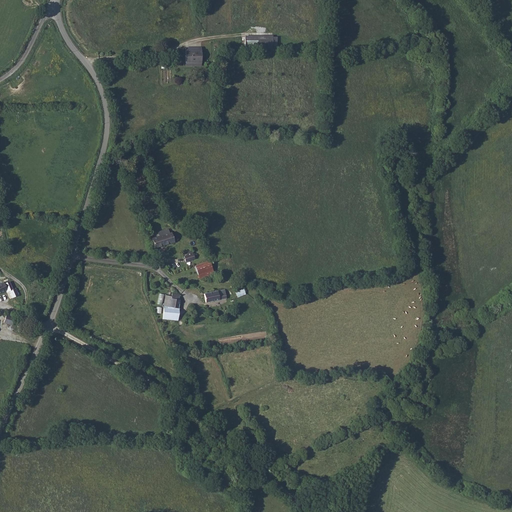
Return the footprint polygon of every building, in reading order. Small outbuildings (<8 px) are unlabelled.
[(277,37),(246,36),(246,48),(278,48),(277,37)] [(201,48),(185,47),(185,67),(201,67),(201,48)] [(155,245),(173,241),(173,239),(175,239),(177,237),(175,234),(171,235),(170,232),(168,233),(167,229),(158,232),(159,235),(152,237),(155,245)] [(188,253),(185,254),(183,254),(185,259),(194,257),(191,249),(187,250),(188,253)] [(209,272),(213,271),(211,261),(196,264),(198,278),(210,276),(209,272)] [(0,291),(4,290),(9,301),(13,299),(7,284),(2,286),(1,283),(1,282),(0,282),(0,291)] [(236,291),(237,297),(246,294),(244,288),(236,291)] [(222,298),(221,293),(201,297),(202,305),(215,303),(214,299),(222,298)] [(176,303),(176,298),(170,297),(170,301),(164,301),(164,311),(177,312),(178,304),(176,303)] [(0,321),(8,325),(12,317),(3,313),(0,319),(0,321)]
